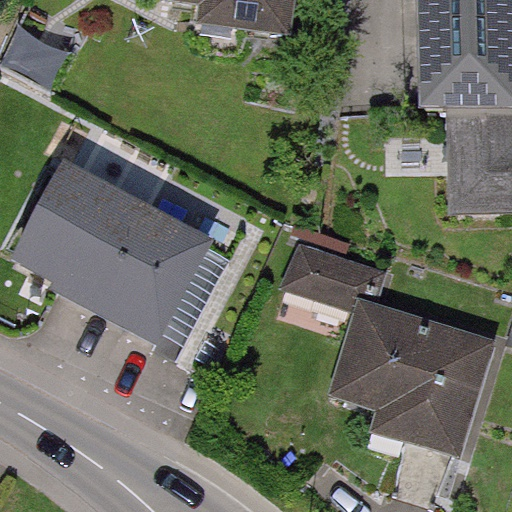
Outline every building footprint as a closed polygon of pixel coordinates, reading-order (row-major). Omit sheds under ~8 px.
[(299,0),(156,0),(156,6),(200,12),(197,31),(293,44),(299,0)] [(511,0),(415,0),(418,122),(449,121),(451,219),(511,217),(511,0)] [(57,86),(67,66),(23,44),(13,64),(57,86)] [(66,167),(12,268),(56,291),(52,299),(163,357),(221,249),(66,167)] [(394,276),(299,247),(285,293),(358,316),(332,402),(380,417),(373,439),(461,466),(500,343),(384,308),(394,276)]
